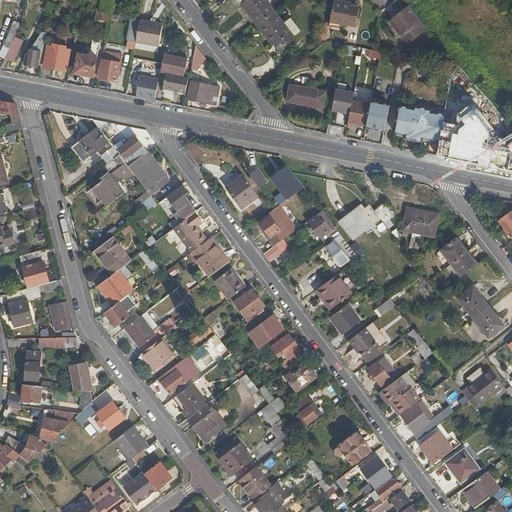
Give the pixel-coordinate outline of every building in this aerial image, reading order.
[(110,15),(110,14),(113,0),(102,0),(100,13),(110,15)] [(238,0),(257,24),(262,20),(275,11),(266,0),(238,0)] [(331,14),(329,22),(356,27),(360,7),(351,5),(344,4),(344,2),(334,0),(331,14)] [(408,44),(427,29),(415,14),(409,6),(389,21),(408,44)] [(262,20),(257,24),(276,50),(301,30),(292,19),(285,24),(275,11),(262,20)] [(0,40),(0,55),(5,58),(10,47),(15,37),(22,23),(11,17),(0,40)] [(140,20),(136,42),(158,47),(163,24),(140,20)] [(36,42),(45,44),(49,24),(36,42)] [(318,38),(325,40),(328,26),(321,24),(318,38)] [(244,31),(245,33),(253,27),(252,25),(244,31)] [(10,47),(5,58),(13,62),(24,41),(15,37),(10,47)] [(93,77),(99,44),(93,42),(90,56),(79,55),(75,73),(93,77)] [(66,71),(70,51),(48,46),(44,67),(66,71)] [(202,54),(196,46),(192,67),(200,69),(202,54)] [(378,59),(380,52),(366,49),(364,57),(378,59)] [(29,51),(25,57),(24,64),(38,66),(41,52),(30,50),(29,51)] [(101,61),(98,78),(116,81),(122,56),(103,52),(101,61)] [(167,74),(164,87),(187,92),(190,78),(185,78),(189,58),(182,57),(181,58),(164,55),(160,73),(167,74)] [(159,78),(140,75),(136,96),(155,99),(159,78)] [(188,99),(217,104),(220,86),(191,81),(188,99)] [(323,108),(327,90),(326,90),(325,91),(291,84),(291,83),(290,83),(286,100),(288,101),(288,100),(322,107),(323,108)] [(354,93),(335,89),(331,110),(349,114),(352,101),(354,93)] [(349,114),(347,125),(355,127),(356,124),(366,126),(370,104),(352,101),(349,114)] [(389,104),(371,101),(370,104),(366,126),(366,127),(384,130),(389,104)] [(8,132),(21,129),(14,105),(0,102),(0,112),(0,114),(8,112),(11,124),(6,125),(8,132)] [(429,141),(439,143),(439,142),(444,115),(431,112),(432,110),(413,107),(413,109),(400,107),(395,134),(404,136),(404,139),(422,143),(423,140),(424,132),(430,134),(429,141)] [(486,140),(488,140),(491,122),(490,122),(490,123),(456,116),(456,115),(455,115),(451,133),(453,133),(487,140),(486,140)] [(83,162),(108,143),(97,128),(72,147),(83,162)] [(145,184),(161,171),(135,137),(119,150),(118,149),(116,151),(119,154),(125,161),(139,179),(140,178),(145,184)] [(116,151),(114,148),(104,155),(107,159),(109,158),(111,161),(113,159),(114,158),(119,154),(116,151)] [(125,161),(119,154),(114,158),(120,165),(125,161)] [(83,196),(97,214),(123,194),(110,176),(120,168),(113,159),(111,161),(103,167),(109,175),(83,196)] [(288,199),(304,187),(288,166),(278,173),(290,189),(284,193),(288,199)] [(258,188),(266,182),(256,167),(248,173),(258,188)] [(140,181),(152,196),(169,183),(161,171),(145,184),(140,178),(139,179),(140,181)] [(242,209),(259,196),(243,176),(227,188),(242,209)] [(181,223),(195,213),(184,199),(189,195),(183,186),(168,197),(178,211),(174,214),(181,223)] [(406,202),(407,197),(378,187),(377,193),(406,202)] [(145,192),(133,200),(136,205),(148,197),(145,192)] [(140,217),(157,203),(152,196),(134,210),(140,217)] [(178,211),(168,197),(164,200),(174,214),(178,211)] [(388,229),(394,225),(389,219),(393,216),(384,204),(374,211),(379,217),(388,229)] [(374,211),(370,205),(363,210),(359,205),(339,221),(352,238),(379,217),(374,211)] [(276,245),(281,241),(296,230),(278,206),(271,212),(259,221),(276,245)] [(438,213),(411,209),(409,222),(404,221),(402,230),(403,231),(409,232),(412,232),(409,246),(411,249),(418,250),(420,234),(434,236),(438,213)] [(511,211),(499,221),(511,238),(511,237),(511,211)] [(308,222),(326,245),(333,240),(334,239),(330,234),(336,229),(323,212),(308,222)] [(192,252),(206,241),(195,226),(201,222),(195,213),(181,223),(174,228),(192,252)] [(0,223),(0,221),(0,246),(13,243),(8,225),(0,227),(0,223)] [(272,248),(273,247),(276,245),(259,221),(255,224),(272,248)] [(388,229),(396,240),(402,235),(394,225),(388,229)] [(343,246),(347,243),(340,234),(337,237),(343,245),(343,246)] [(149,247),(155,242),(151,236),(144,241),(149,247)] [(95,251),(112,274),(118,270),(131,260),(113,237),(95,251)] [(192,252),(210,276),(228,263),(216,247),(218,245),(212,237),(206,241),(192,252)] [(334,239),(333,240),(334,241),(339,248),(341,246),(343,245),(337,237),(334,239)] [(452,263),(467,252),(457,238),(442,250),(452,263)] [(273,247),(279,255),(287,249),(281,241),(276,245),(273,247)] [(338,268),(347,261),(348,260),(344,253),(339,248),(334,241),(326,247),(335,258),(332,260),(338,268)] [(348,260),(356,254),(347,243),(343,246),(343,245),(341,246),(346,252),(344,253),(348,260)] [(264,254),(270,262),(279,255),(273,247),(272,248),(264,254)] [(155,274),(160,270),(145,250),(140,254),(155,274)] [(447,267),(452,263),(442,250),(438,253),(438,256),(447,267)] [(40,251),(19,257),(27,288),(48,282),(40,251)] [(462,276),(477,264),(467,252),(452,263),(462,276)] [(350,264),(358,258),(356,254),(348,260),(347,261),(350,264)] [(457,280),(462,276),(452,263),(447,267),(457,280)] [(216,281),(229,300),(245,288),(236,276),(237,275),(232,269),(216,281)] [(112,307),(127,295),(133,291),(118,270),(112,274),(97,285),(112,307)] [(336,274),(316,289),(322,297),(324,296),(333,307),(351,294),(336,274)] [(39,291),(61,285),(60,280),(38,286),(39,291)] [(140,287),(135,291),(139,297),(144,293),(140,287)] [(475,298),(479,295),(473,287),(469,290),(475,298)] [(28,289),(6,295),(14,327),(33,323),(27,300),(31,299),(28,289)] [(234,303),(249,322),(265,310),(263,307),(262,308),(255,299),(258,297),(252,290),(234,303)] [(473,319),(488,307),(479,295),(475,298),(469,290),(458,299),(473,319)] [(112,307),(105,312),(117,328),(131,317),(121,304),(128,299),(128,302),(130,306),(133,303),(127,295),(112,307)] [(324,296),(322,297),(320,299),(328,311),(333,307),(324,296)] [(264,306),(258,297),(255,299),(262,308),(263,307),(264,306)] [(382,315),(395,305),(390,299),(377,308),(382,315)] [(55,331),(72,326),(66,302),(57,305),(58,305),(49,307),(55,331)] [(348,304),(330,317),(344,335),(361,321),(348,304)] [(497,318),(488,307),(473,319),(488,338),(500,329),(494,321),(497,318)] [(265,310),(249,322),(249,323),(244,326),(248,331),(257,324),(256,323),(268,314),(265,310)] [(147,311),(125,328),(139,347),(155,335),(159,340),(175,328),(169,320),(159,328),(147,311)] [(195,344),(213,330),(208,323),(204,319),(198,311),(194,313),(203,326),(190,336),(188,340),(191,345),(195,344)] [(204,319),(208,323),(218,316),(214,311),(204,319)] [(271,318),(250,334),(256,342),(265,336),(269,341),(284,330),(278,323),(276,324),(271,318)] [(503,326),(497,318),(494,321),(500,329),(503,326)] [(219,320),(214,325),(223,338),(229,334),(219,320)] [(372,323),(365,328),(379,346),(385,341),(372,323)] [(365,328),(350,340),(364,358),(379,346),(365,328)] [(425,358),(432,353),(431,351),(414,329),(413,329),(404,336),(407,340),(412,337),(419,346),(417,347),(425,358)] [(216,334),(209,339),(214,345),(212,347),(217,353),(219,352),(224,358),(231,353),(222,342),(216,334)] [(282,362),(287,368),(304,355),(300,350),(300,349),(289,334),(272,347),(279,357),(284,354),(287,359),(283,362),(282,362)] [(139,347),(143,352),(159,340),(155,335),(139,347)] [(64,346),(63,338),(50,339),(39,339),(40,347),(64,346)] [(150,361),(158,370),(176,357),(161,338),(143,353),(149,361),(150,361)] [(27,352),(26,361),(39,361),(40,353),(27,352)] [(414,365),(421,360),(416,352),(409,356),(414,365)] [(143,353),(140,354),(147,363),(146,364),(154,373),(158,370),(150,361),(149,361),(143,353)] [(511,378),(511,377),(493,354),(488,358),(506,381),(511,378)] [(381,385),(397,373),(385,357),(369,369),(381,385)] [(39,361),(26,361),(24,380),(38,381),(39,361)] [(297,390),(315,377),(305,363),(287,377),(297,390)] [(85,364),(68,368),(73,390),(85,391),(89,392),(89,393),(91,393),(89,381),(86,381),(85,376),(88,376),(85,364)] [(171,394),(189,380),(179,368),(162,382),(171,394)] [(468,401),(474,408),(503,386),(492,371),(463,394),(468,401)] [(410,388),(415,385),(406,373),(399,377),(408,389),(410,388)] [(258,389),(246,374),(239,379),(251,395),(258,389)] [(402,413),(420,400),(410,388),(408,389),(399,377),(382,390),(387,397),(391,403),(393,401),(398,406),(402,413)] [(420,400),(426,395),(417,383),(415,385),(410,388),(420,400)] [(192,384),(173,398),(189,418),(208,403),(192,384)] [(41,387),(23,385),(22,401),(40,403),(41,387)] [(262,394),(267,400),(271,397),(263,386),(258,389),(262,394)] [(382,390),(379,393),(383,399),(387,397),(382,390)] [(82,411),(92,402),(89,393),(89,392),(85,391),(83,407),(80,409),(82,411)] [(270,404),(277,413),(286,406),(278,396),(269,403),(270,404)] [(296,407),(309,424),(324,412),(320,407),(318,409),(313,403),(312,404),(308,397),(296,407)] [(434,427),(461,406),(457,400),(433,418),(430,421),(434,427)] [(97,408),(92,402),(82,411),(80,414),(79,415),(84,420),(97,408)] [(124,418),(112,402),(97,414),(101,419),(99,421),(102,425),(104,423),(109,430),(124,418)] [(208,403),(189,418),(205,439),(226,424),(209,402),(208,403)] [(274,425),(272,427),(279,437),(276,439),(269,445),(275,453),(296,437),(295,437),(277,413),(270,404),(262,409),(274,425)] [(413,432),(418,438),(434,427),(430,421),(433,418),(430,414),(426,416),(417,404),(401,416),(413,432)] [(262,409),(259,411),(272,427),(274,425),(262,409)] [(51,442),(79,415),(80,414),(47,410),(40,439),(51,442)] [(279,437),(272,427),(269,429),(276,439),(279,437)] [(141,440),(132,428),(123,434),(127,441),(117,449),(122,455),(141,440)] [(434,463),(452,450),(439,431),(420,445),(434,463)] [(349,459),(353,464),(371,450),(357,432),(334,450),(335,451),(334,453),(337,457),(339,457),(339,458),(341,457),(345,462),(349,459)] [(403,439),(408,446),(418,438),(413,432),(403,439)] [(157,440),(152,434),(142,442),(146,448),(157,440)] [(40,439),(34,437),(30,450),(8,437),(4,443),(7,445),(19,455),(29,463),(48,445),(51,442),(40,439)] [(216,453),(233,474),(251,460),(234,438),(216,453)] [(53,442),(48,445),(54,453),(58,450),(53,442)] [(14,459),(19,455),(7,445),(2,451),(0,449),(0,470),(11,460),(14,459)] [(126,455),(130,460),(132,459),(139,453),(135,448),(126,455)] [(445,463),(446,465),(450,470),(461,483),(479,469),(464,449),(445,463)] [(368,469),(379,461),(376,456),(364,464),(368,469)] [(307,460),(322,480),(326,476),(314,461),(313,461),(311,457),(307,460)] [(130,460),(126,464),(128,467),(135,463),(132,459),(130,460)] [(365,472),(377,488),(386,482),(392,477),(379,461),(368,469),(365,472)] [(144,475),(155,490),(171,478),(160,463),(144,475)] [(245,486),(255,500),(270,488),(272,487),(256,467),(242,478),(247,484),(245,486)] [(489,469),(464,489),(477,506),(492,495),(496,492),(503,487),(489,469)] [(136,505),(155,490),(144,475),(141,471),(137,475),(138,477),(124,489),(136,505)] [(322,480),(318,482),(325,492),(333,486),(332,485),(326,476),(322,480)] [(343,476),(332,485),(333,486),(339,493),(350,484),(343,476)] [(377,488),(371,493),(377,502),(369,508),(372,511),(377,507),(387,499),(402,488),(394,477),(387,483),(386,482),(377,488)] [(17,478),(11,483),(14,487),(20,483),(17,478)] [(271,489),(254,502),(261,511),(269,511),(284,502),(281,498),(279,499),(277,497),(284,491),(277,483),(272,487),(270,488),(271,489)] [(98,511),(122,511),(130,506),(116,487),(93,504),(98,511)] [(12,494),(6,489),(1,495),(7,500),(12,494)] [(410,500),(402,490),(390,500),(397,509),(410,500)] [(72,511),(98,511),(93,504),(87,496),(80,501),(82,505),(72,511)] [(382,511),(392,505),(387,499),(377,507),(379,510),(376,511),(382,511)] [(484,511),(503,511),(497,503),(484,511)]
